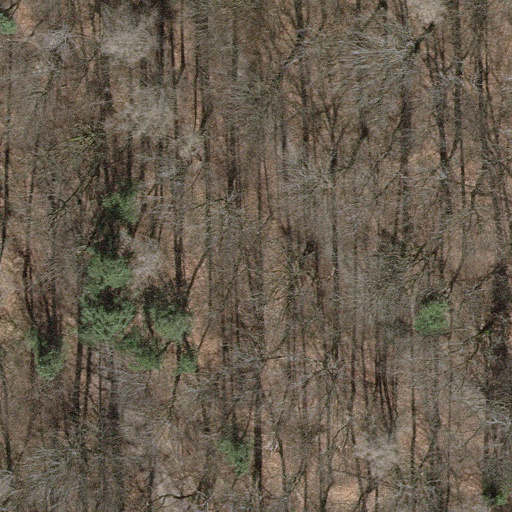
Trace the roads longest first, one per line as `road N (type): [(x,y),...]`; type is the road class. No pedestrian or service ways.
road 1 (track): [(212,0),(304,161),(360,288),(449,385),(511,427)]
road 2 (track): [(0,16),(137,429),(186,511)]
